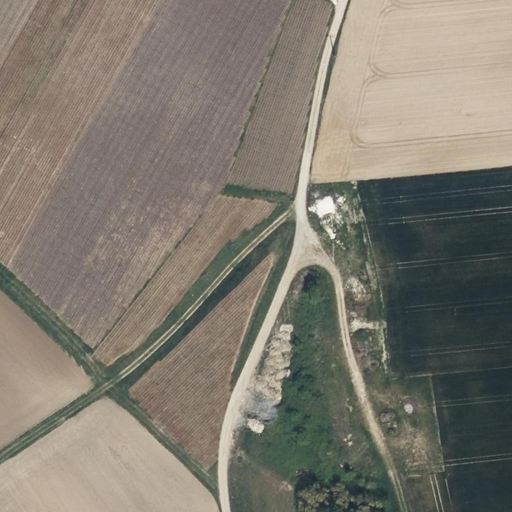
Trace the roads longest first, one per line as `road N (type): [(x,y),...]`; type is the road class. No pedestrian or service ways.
road 1 (track): [(342,0),(319,91),(303,213),(314,245),(334,267),(352,353),(405,511)]
road 2 (track): [(0,462),(119,379),(254,245),(288,215),(303,213)]
road 3 (track): [(314,245),(297,265),(232,406),(228,511)]
